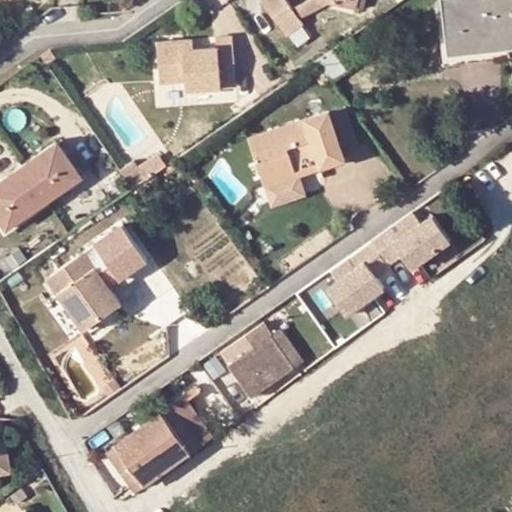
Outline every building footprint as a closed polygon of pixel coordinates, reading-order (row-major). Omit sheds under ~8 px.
[(306,29),(302,23),(294,11),(286,0),(267,0),(265,2),(291,40),(306,29)] [(302,23),(334,5),(315,0),(312,0),(294,11),(302,23)] [(315,0),(334,5),(358,13),(361,0),(315,0)] [(446,0),(449,17),(452,46),(477,44),(478,51),(510,46),(504,0),(446,0)] [(236,39),(218,39),(218,48),(197,49),(196,42),(157,44),(160,82),(163,86),(185,85),(186,95),(239,91),(236,39)] [(478,51),(477,44),(452,46),(444,47),(446,65),(511,57),(510,46),(478,51)] [(320,63),(337,86),(349,75),(334,53),(320,63)] [(297,176),(344,160),(327,112),(248,140),(264,188),(297,176)] [(60,137),(55,141),(65,154),(69,151),(60,137)] [(65,154),(55,141),(18,167),(0,180),(0,220),(5,227),(43,201),(80,176),(65,154)] [(133,161),(119,171),(133,190),(147,180),(133,161)] [(297,176),(264,188),(270,207),(303,195),(297,176)] [(386,230),(371,242),(388,266),(403,256),(413,269),(451,242),(433,216),(395,243),(386,230)] [(97,245),(87,252),(50,279),(60,294),(86,330),(123,304),(112,288),(101,273),(111,266),(122,281),(150,261),(125,225),(97,245)] [(371,242),(330,270),(339,283),(328,291),(346,317),(383,290),(375,279),(390,268),(388,266),(371,242)] [(150,261),(122,281),(126,287),(155,267),(150,261)] [(112,288),(122,281),(111,266),(101,273),(112,288)] [(280,327),(273,317),(223,353),(255,396),(295,367),(271,334),(280,327)] [(280,327),(271,334),(295,367),(305,360),(280,327)] [(123,389),(114,375),(99,385),(108,399),(123,389)] [(197,386),(185,395),(189,401),(200,394),(202,392),(197,386)] [(213,435),(189,401),(185,395),(163,411),(117,444),(146,484),(191,452),(214,436),(213,435)] [(0,466),(25,463),(21,428),(9,430),(6,412),(0,412),(0,466)] [(117,444),(109,449),(138,490),(146,484),(117,444)]
